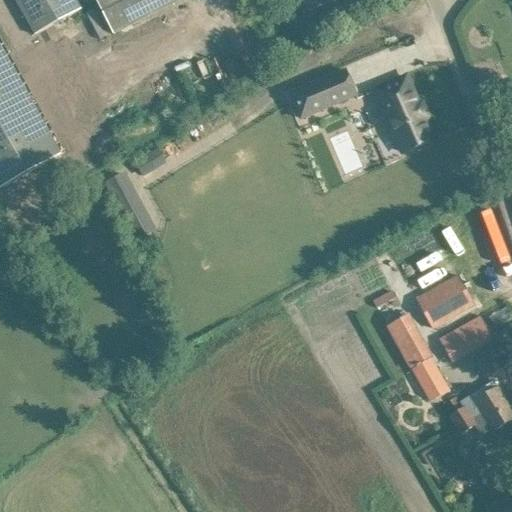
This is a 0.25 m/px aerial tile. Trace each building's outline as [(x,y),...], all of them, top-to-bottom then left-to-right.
[(14,0),(35,36),(82,10),(75,0),(14,0)] [(95,0),(114,36),(185,1),(184,0),(95,0)] [(307,23),(320,17),(338,9),(334,0),(316,0),(300,7),(307,23)] [(282,36),(269,43),(276,55),(290,48),(282,36)] [(0,189),(63,154),(0,40),(0,189)] [(346,72),(291,95),(301,119),(356,96),(346,72)] [(402,79),(375,91),(403,153),(434,140),(412,89),(407,91),(402,79)] [(166,164),(157,150),(135,163),(143,178),(166,164)] [(136,242),(150,235),(157,231),(126,172),(105,184),(136,242)] [(432,329),(457,315),(474,305),(459,277),(417,301),(432,329)] [(409,315),(387,328),(412,371),(434,357),(409,315)] [(482,319),(465,329),(441,343),(452,363),(494,340),(482,319)] [(464,410),(451,418),(461,435),(475,426),(479,433),(484,435),(491,430),(493,433),(511,420),(511,409),(499,388),(498,389),(494,382),(460,403),(464,410)]
